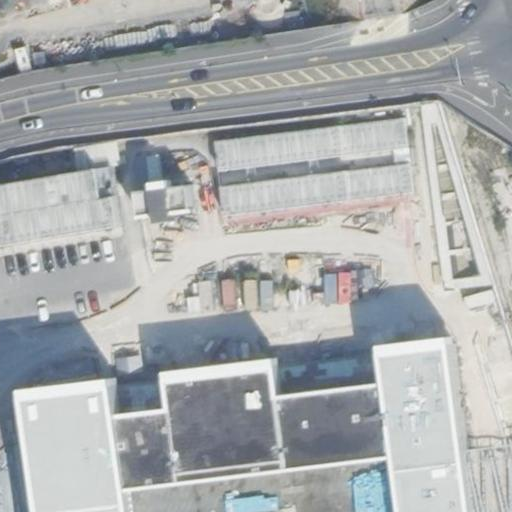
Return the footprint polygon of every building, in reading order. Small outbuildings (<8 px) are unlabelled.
[(407,119),(219,139),(228,219),(415,198),(407,119)] [(76,149),(80,174),(0,186),(0,247),(128,228),(115,143),(76,149)] [(184,220),(183,211),(197,211),(196,152),(143,153),(145,221),(184,220)] [(274,280),(224,282),(225,310),(295,308),(296,320),(315,320),(314,293),(274,295),(274,280)] [(470,511),(451,337),(15,392),(30,511),(470,511)]
